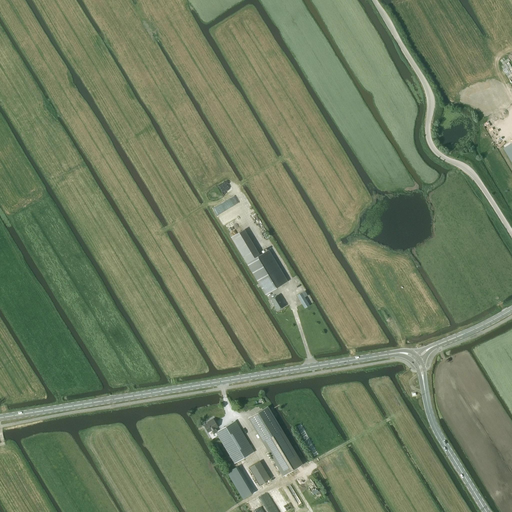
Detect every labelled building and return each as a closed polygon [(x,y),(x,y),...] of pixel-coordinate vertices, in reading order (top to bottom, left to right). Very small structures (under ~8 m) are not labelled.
[(232,237),(265,295),(274,289),(287,281),(269,250),(258,256),(243,230),(232,237)] [(304,291),(298,295),(305,308),(306,308),(307,307),(308,307),(308,306),(309,306),(304,297),(307,295),(304,291)] [(276,307),(275,307),(277,310),(278,310),(284,307),(277,296),(271,299),(276,307)] [(267,408),(249,418),(283,476),(301,465),(267,408)] [(213,434),(216,433),(218,432),(216,428),(218,427),(213,419),(207,422),(207,424),(204,426),(208,433),(211,431),(213,434)] [(218,432),(216,433),(234,464),(254,452),(235,421),(218,432)] [(260,461),(249,468),(259,485),(270,478),(260,461)] [(263,511),(257,500),(247,506),(250,511),(263,511)]
